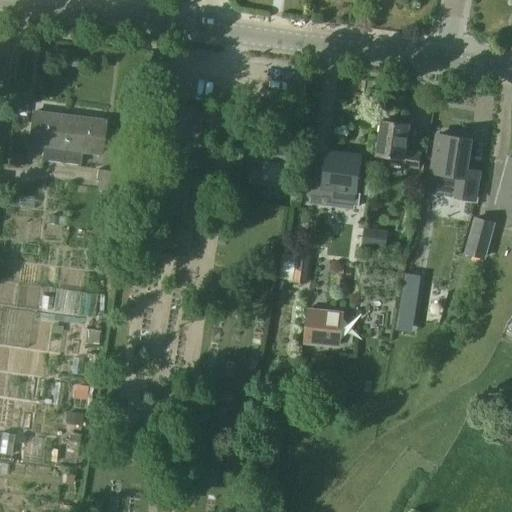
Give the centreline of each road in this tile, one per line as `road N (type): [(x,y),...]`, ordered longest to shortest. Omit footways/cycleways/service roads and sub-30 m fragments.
road 1 (tertiary): [(445,62),(203,30)]
road 2 (tertiary): [(203,30),(0,3)]
road 3 (track): [(21,6),(0,162)]
